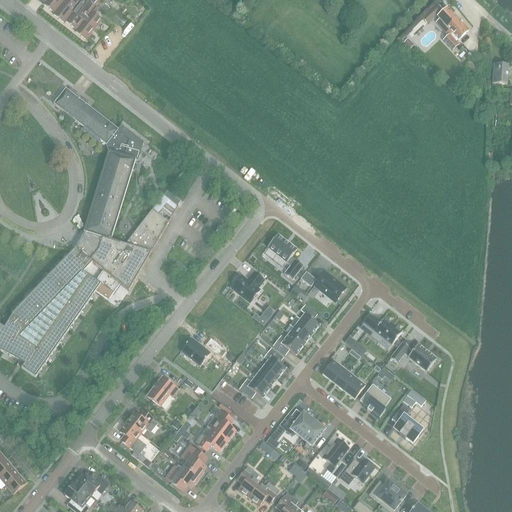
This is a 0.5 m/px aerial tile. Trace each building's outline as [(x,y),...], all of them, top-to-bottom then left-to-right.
[(75,32),(86,41),(102,21),(94,15),(98,10),(95,7),(100,0),(41,0),(41,1),(44,4),(43,5),(54,13),(53,15),(64,24),(66,22),(76,30),(75,32)] [(422,19),(427,24),(441,10),(437,6),(422,19)] [(454,40),(456,38),(458,41),(468,31),(447,8),(437,18),(448,30),(444,33),(448,37),(444,41),(453,51),(459,45),(454,40)] [(403,43),(410,50),(414,46),(407,39),(403,43)] [(506,86),(508,66),(494,65),(492,84),(506,86)] [(125,245),(111,241),(136,160),(134,160),(138,148),(117,131),(118,130),(79,99),(80,98),(69,90),(68,91),(65,89),(53,105),(83,128),(82,130),(98,143),(100,141),(106,146),(108,152),(102,172),(83,233),(84,233),(75,249),(11,315),(12,316),(4,328),(0,325),(0,351),(23,365),(21,368),(35,378),(101,285),(83,273),(92,264),(128,292),(169,223),(152,210),(125,245)] [(291,258),(297,251),(277,236),(267,249),(291,267),(284,275),(292,281),(303,266),(296,260),(295,261),(291,258)] [(177,262),(172,269),(182,277),(187,270),(177,262)] [(241,277),(231,289),(250,304),(260,291),(258,289),(264,282),(254,273),(248,281),(241,277)] [(314,287),(335,303),(346,289),(325,273),(314,287)] [(296,318),(293,322),(312,337),(320,327),(313,321),(317,316),(305,306),(300,312),(304,315),(300,321),(296,318)] [(217,312),(207,323),(224,337),(230,328),(236,333),(243,324),(227,311),(223,317),(217,312)] [(279,322),(284,315),(279,312),(274,318),(279,322)] [(392,346),(402,333),(384,319),(381,324),(371,316),(360,329),(379,343),(382,339),(392,346)] [(262,318),(258,323),(263,327),(267,322),(262,318)] [(294,329),(289,335),(304,346),(312,337),(293,322),(290,326),(294,329)] [(296,357),(304,346),(289,335),(281,345),(296,357)] [(211,339),(205,346),(222,359),(227,352),(211,339)] [(366,351),(353,341),(352,342),(348,339),(345,343),(362,356),(366,351)] [(192,340),(181,353),(200,368),(210,355),(192,340)] [(402,344),(390,359),(397,364),(404,355),(408,358),(426,373),(437,360),(418,346),(412,353),(408,350),(409,349),(402,344)] [(283,359),(271,350),(264,359),(268,362),(263,368),(278,380),(286,370),(279,364),(283,359)] [(245,360),(241,356),(236,362),(240,366),(245,360)] [(323,372),(334,380),(344,367),(333,359),(323,372)] [(355,376),(344,367),(334,380),(345,389),(355,376)] [(263,368),(255,378),(270,389),(278,380),(263,368)] [(384,369),(378,377),(382,380),(388,372),(384,369)] [(365,384),(355,376),(345,389),(355,397),(365,384)] [(173,399),(179,391),(162,378),(147,397),(160,408),(169,396),(173,399)] [(247,381),(244,385),(248,388),(247,388),(262,400),(270,389),(255,378),(251,384),(247,381)] [(370,398),(363,407),(378,419),(385,411),(383,410),(391,400),(372,385),(365,394),(370,398)] [(397,426),(394,430),(400,434),(399,435),(405,440),(406,439),(412,445),(422,432),(404,418),(410,411),(403,406),(391,422),(397,426)] [(207,428),(228,443),(236,432),(227,426),(231,420),(216,408),(211,415),(215,417),(207,428)] [(126,423),(141,434),(145,429),(151,433),(158,424),(145,414),(141,419),(134,414),(126,423)] [(296,434),(301,439),(314,422),(310,419),(310,420),(303,414),(297,422),(290,417),(281,429),(292,437),(296,434)] [(314,422),(301,439),(306,443),(304,448),(308,452),(324,431),(318,426),(318,425),(314,422)] [(126,423),(119,432),(126,438),(122,443),(139,456),(146,447),(137,440),(141,434),(126,423)] [(228,443),(207,428),(195,444),(198,446),(206,452),(210,447),(220,454),(228,443)] [(349,450),(338,441),(323,459),(330,465),(326,471),(336,479),(347,466),(340,461),(349,450)] [(207,460),(190,447),(183,456),(189,460),(183,467),(200,480),(204,474),(203,473),(206,469),(203,466),(207,460)] [(0,463),(0,477),(12,468),(5,459),(0,463)] [(363,484),(374,470),(363,461),(360,465),(354,460),(339,480),(348,487),(355,478),(363,484)] [(200,480),(183,467),(178,475),(172,470),(165,479),(183,493),(187,487),(191,489),(194,485),(195,486),(200,480)] [(0,477),(0,479),(6,487),(19,476),(12,468),(0,477)] [(249,499),(260,484),(256,481),(259,476),(248,468),(239,479),(244,484),(238,492),(243,496),(244,495),(249,499)] [(74,484),(73,485),(90,498),(91,497),(92,497),(97,491),(102,495),(109,486),(98,477),(93,482),(82,474),(80,476),(73,484),(74,484)] [(19,476),(6,487),(13,496),(26,484),(19,476)] [(379,483),(369,496),(382,506),(383,504),(394,511),(406,496),(405,496),(406,495),(399,489),(398,490),(388,482),(385,487),(379,483)] [(260,484),(249,499),(253,503),(253,504),(258,508),(265,500),(270,504),(279,492),(268,483),(265,488),(260,484)] [(71,510),(73,511),(86,511),(89,509),(84,506),(90,498),(73,485),(73,486),(72,486),(64,496),(75,504),(71,510)] [(299,511),(300,511),(294,507),(298,503),(287,494),(276,508),(280,511),(299,511)] [(371,511),(358,502),(353,509),(356,511),(371,511)]
